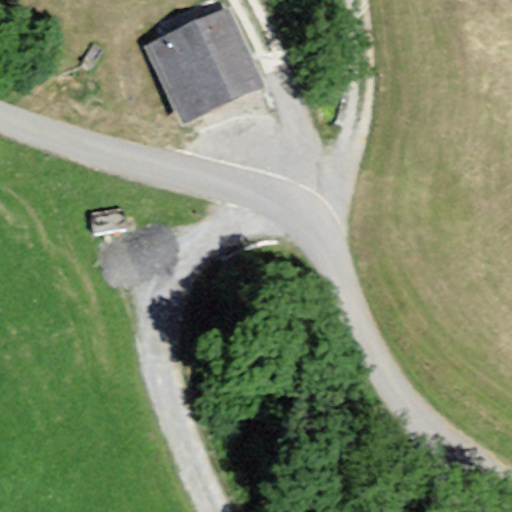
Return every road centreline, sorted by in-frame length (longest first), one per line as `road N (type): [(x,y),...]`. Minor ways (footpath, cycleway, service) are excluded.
road 1 (unclassified): [(0,98),(232,171),(354,294)]
road 2 (unclassified): [(354,294),(349,0)]
road 3 (unclassified): [(354,294),(511,510)]
